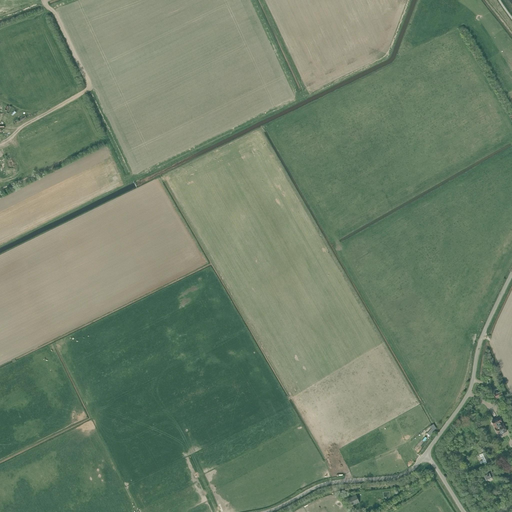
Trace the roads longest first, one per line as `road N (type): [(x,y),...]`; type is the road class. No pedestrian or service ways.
road 1 (unclassified): [(511,272),(481,337),(470,389),(424,454)]
road 2 (unclassified): [(424,454),(402,475),(331,482),(266,511)]
